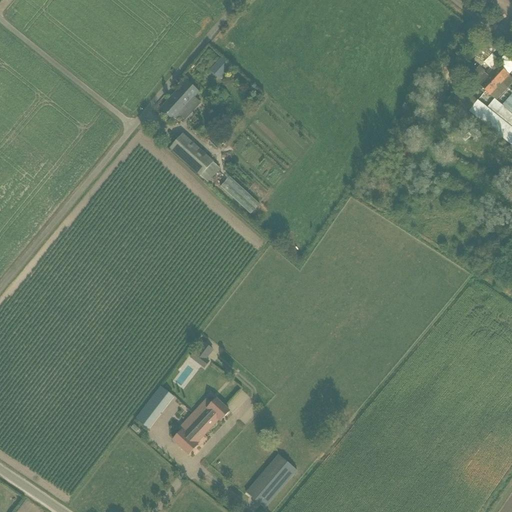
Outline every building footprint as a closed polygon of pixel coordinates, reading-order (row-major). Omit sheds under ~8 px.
[(469,49),(454,70),(460,75),(464,70),(468,72),(472,67),(468,65),(474,56),(482,61),(483,62),(484,60),(487,62),(490,58),(495,52),(502,44),(486,33),(479,41),(472,52),(469,49)] [(498,64),(510,74),(511,70),(511,62),(504,56),(498,64)] [(221,59),(211,71),(220,79),(230,67),(221,59)] [(484,73),(476,83),(490,96),(491,96),(490,96),(509,76),(496,64),(486,74),(484,73)] [(199,93),(187,82),(161,110),(173,121),(185,107),(188,110),(191,107),(193,109),(197,105),(192,100),(199,93)] [(511,95),(502,106),(495,100),(488,109),(511,129),(511,95)] [(183,135),(171,149),(202,176),(214,162),(183,135)] [(249,215),(259,205),(229,177),(219,187),(249,215)] [(210,363),(205,359),(200,367),(204,370),(210,363)] [(173,397),(161,387),(135,420),(148,430),(173,397)] [(327,396),(291,437),(305,449),(336,414),(331,410),(336,404),(327,396)] [(221,422),(230,412),(216,400),(185,434),(182,431),(173,441),(189,456),(198,446),(196,444),(219,420),(221,422)] [(246,493),(265,509),(297,471),(278,455),(246,493)]
